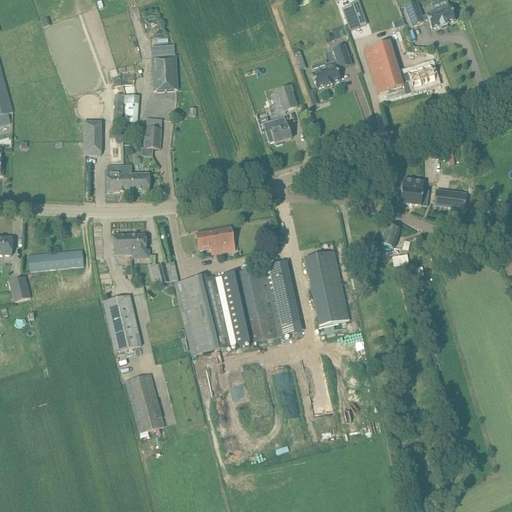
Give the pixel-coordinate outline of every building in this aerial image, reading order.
[(416,3),(404,7),(412,28),(413,28),(412,27),(417,25),(417,26),(418,26),(418,25),(422,23),(423,24),(424,24),(423,23),(428,21),(431,31),(439,28),(440,29),(447,27),(447,25),(455,22),(449,7),(448,8),(445,0),(430,5),(433,13),(426,16),(422,18),(416,3)] [(352,11),(344,14),(350,35),(367,30),(359,7),(352,9),(352,10),(352,11)] [(396,30),(406,27),(404,20),(394,23),(396,30)] [(388,44),(364,51),(375,86),(378,95),(402,88),(401,85),(408,83),(406,75),(400,77),(399,77),(398,77),(390,52),(392,52),(391,52),(388,44)] [(313,75),(311,76),(317,91),(325,88),(325,90),(332,87),(332,85),(340,82),(336,71),(339,70),(339,71),(340,70),(344,68),(345,69),(345,68),(349,66),(350,67),(351,66),(344,46),(332,51),(336,62),(329,64),(331,69),(313,75)] [(299,53),(295,54),(301,71),(305,70),(299,53)] [(176,58),(151,59),(153,94),(178,92),(176,58)] [(0,127),(10,125),(8,116),(9,115),(13,114),(0,67),(0,127)] [(429,68),(406,75),(408,83),(411,92),(434,85),(433,83),(430,74),(429,68)] [(290,88),(276,92),(283,113),(296,109),(290,88)] [(114,104),(113,124),(122,125),(122,123),(123,105),(123,104),(124,97),(115,96),(114,104)] [(137,124),(138,106),(125,105),(124,123),(137,124)] [(270,132),(265,133),(269,145),(274,144),(274,145),(275,145),(276,147),(282,145),(282,143),(290,141),(287,131),(286,127),(283,119),(268,124),(267,124),(270,132)] [(146,121),(145,130),(161,131),(161,122),(146,121)] [(84,123),(84,157),(100,157),(100,123),(84,123)] [(145,130),(144,150),(159,151),(161,131),(145,130)] [(450,157),(450,167),(465,166),(464,157),(450,157)] [(122,168),(107,168),(107,194),(125,194),(125,187),(123,187),(122,168)] [(131,168),(122,168),(123,187),(125,187),(125,194),(149,194),(149,176),(131,176),(131,168)] [(403,182),(400,204),(425,207),(427,194),(421,193),(422,184),(413,183),(413,181),(405,180),(405,182),(403,182)] [(436,192),(434,207),(463,211),(465,196),(436,192)] [(497,204),(497,214),(510,214),(510,205),(497,204)] [(382,240),(380,247),(392,251),(393,249),(396,241),(398,235),(399,231),(387,227),(386,229),(384,236),(382,240)] [(230,229),(196,235),(198,252),(210,250),(211,253),(215,252),(215,249),(233,246),(230,229)] [(129,238),(113,238),(113,248),(113,258),(129,258),(129,257),(131,257),(131,261),(148,260),(148,251),(145,251),(145,247),(145,237),(129,238)] [(0,239),(0,256),(11,257),(12,240),(0,239)] [(81,252),(28,257),(29,274),(83,268),(81,252)] [(375,252),(372,262),(377,264),(380,254),(375,252)] [(334,254),(304,260),(319,328),(349,322),(334,254)] [(407,256),(392,259),(393,268),(402,267),(403,276),(410,275),(407,256)] [(173,263),(165,266),(169,283),(178,281),(173,263)] [(269,298),(293,293),(287,264),(262,269),(269,298)] [(165,266),(156,268),(161,286),(170,284),(169,283),(165,266)] [(25,280),(9,284),(15,304),(30,300),(25,280)] [(177,299),(173,300),(175,306),(179,305),(191,358),(212,353),(195,280),(178,284),(174,285),(175,289),(177,299)] [(130,297),(102,304),(114,354),(141,348),(130,297)] [(366,335),(373,353),(390,346),(383,328),(366,335)] [(319,379),(330,376),(325,362),(314,365),(319,379)] [(150,376),(125,383),(139,435),(141,441),(149,439),(147,433),(164,429),(156,399),(150,376)]
